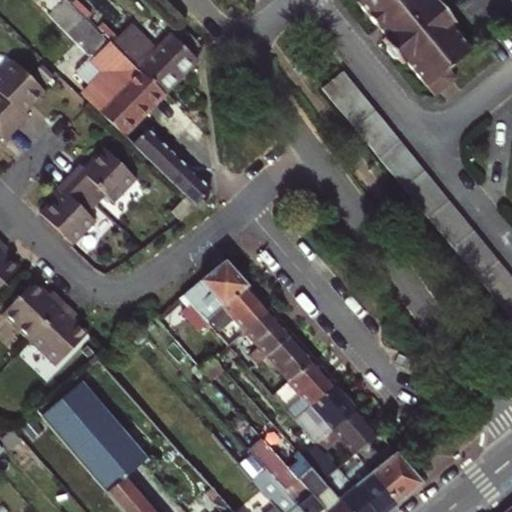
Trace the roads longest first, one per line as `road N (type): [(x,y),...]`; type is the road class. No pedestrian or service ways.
road 1 (residential): [(0,200),(69,268),(100,287),(117,287),(150,274),(314,152)]
road 2 (residential): [(314,152),(511,424)]
road 3 (residential): [(240,45),(314,152)]
